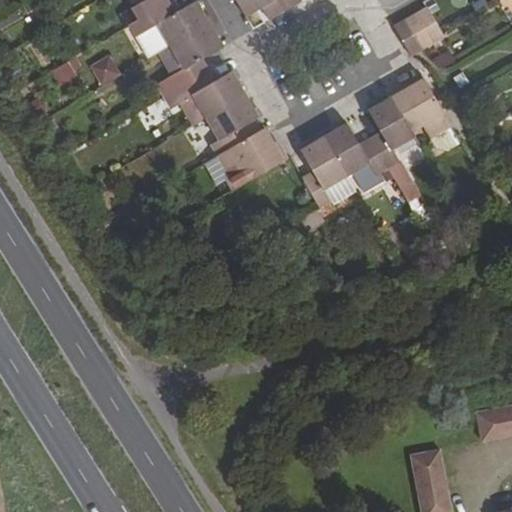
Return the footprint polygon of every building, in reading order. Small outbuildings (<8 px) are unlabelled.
[(142,0),(144,3),(135,8),(141,19),(169,3),(167,0),(142,0)] [(278,0),(236,0),(245,15),(261,8),(268,21),(285,11),(278,0)] [(278,0),(285,11),(302,1),(301,0),(278,0)] [(169,3),(141,19),(129,26),(149,60),(171,47),(210,25),(196,1),(175,13),(169,3)] [(0,15),(0,27),(8,39),(30,24),(16,4),(0,15)] [(428,8),(417,14),(433,43),(445,37),(442,31),(428,8)] [(417,14),(405,21),(423,48),(433,43),(417,14)] [(405,21),(394,27),(410,55),(423,48),(405,21)] [(210,25),(171,47),(184,70),(174,75),(181,87),(208,71),(202,59),(222,47),(210,25)] [(88,64),(100,86),(121,75),(108,53),(88,64)] [(48,70),(56,84),(83,69),(75,55),(48,70)] [(179,102),(187,98),(194,94),(207,117),(245,95),(232,71),(214,81),(208,71),(181,87),(150,104),(156,114),(179,102)] [(425,80),(393,98),(413,132),(424,126),(431,137),(452,126),(425,80)] [(207,117),(194,94),(187,98),(179,102),(193,125),(207,117)] [(261,131),(255,120),(259,118),(245,95),(207,117),(221,141),(212,146),(218,156),(261,131)] [(393,149),(415,137),(413,132),(393,98),(370,112),(382,134),(372,139),(387,165),(407,199),(418,192),(398,158),(393,149)] [(348,124),(326,137),(348,176),(370,164),(375,170),(387,165),(372,139),(361,145),(348,124)] [(461,143),(452,126),(431,137),(436,146),(447,150),(461,143)] [(285,161),(266,129),(261,131),(218,156),(237,189),(285,161)] [(314,171),(302,178),(319,206),(331,200),(325,189),(348,176),(326,137),(302,151),(314,171)] [(230,177),(218,156),(205,164),(217,185),(230,177)] [(331,200),(354,187),(348,176),(325,189),(331,200)] [(485,446),(511,440),(511,410),(479,417),(485,446)] [(423,511),(453,511),(443,454),(413,460),(423,511)]
